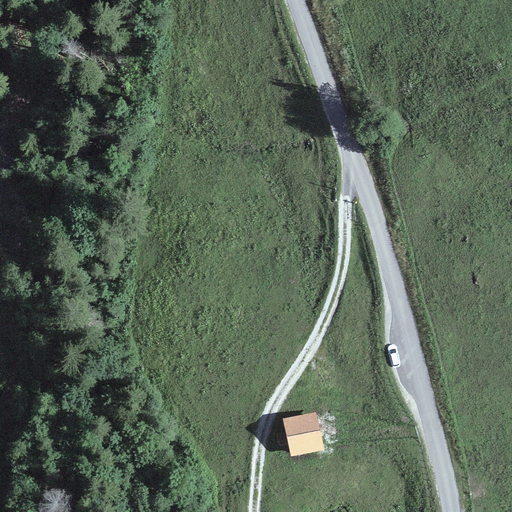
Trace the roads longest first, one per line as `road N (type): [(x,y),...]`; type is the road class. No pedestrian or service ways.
road 1 (unclassified): [(295,0),(382,240),(451,511)]
road 2 (track): [(253,511),(268,416),(338,282),(351,146)]
